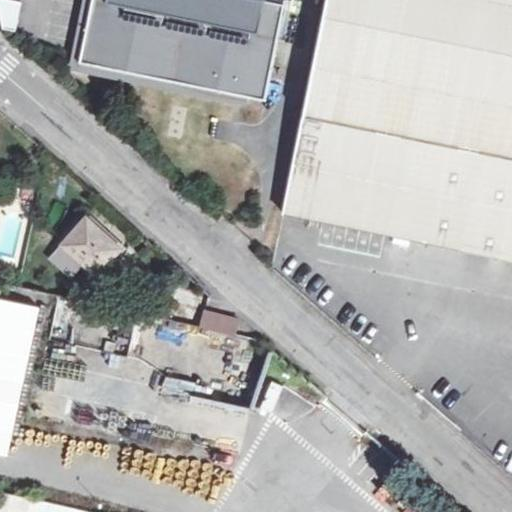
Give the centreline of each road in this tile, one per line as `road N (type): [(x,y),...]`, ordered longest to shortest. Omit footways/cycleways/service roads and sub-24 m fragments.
road 1 (unclassified): [(504,511),(0,65)]
road 2 (unknown): [(304,475),(367,390),(457,337),(511,355)]
road 3 (unknown): [(209,511),(0,465)]
